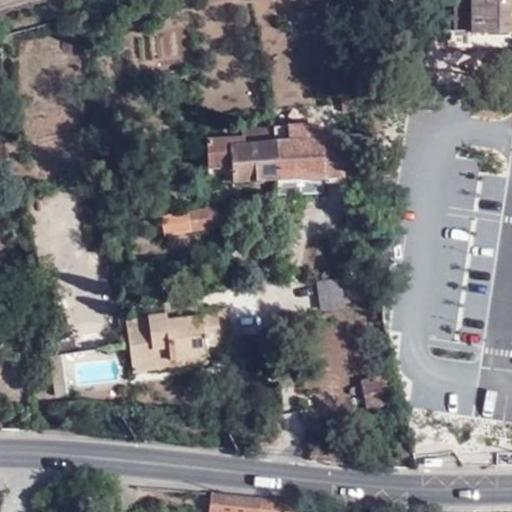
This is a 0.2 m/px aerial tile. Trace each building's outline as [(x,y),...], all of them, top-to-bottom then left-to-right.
[(511,0),(453,0),(453,27),(471,27),(471,32),(511,31),(511,0)] [(322,128),(272,129),(272,143),(322,141),(322,128)] [(272,143),(272,129),(255,130),(254,137),(255,144),(272,143)] [(237,180),(274,179),(272,143),(255,144),(254,137),(213,138),(212,167),(237,167),(237,180)] [(272,143),(274,179),(281,179),(324,177),(368,176),(361,164),(359,140),(322,141),(272,143)] [(213,181),(237,180),(237,167),(212,167),(213,181)] [(324,192),(324,177),(281,179),(280,192),(324,192)] [(160,230),(217,224),(216,215),(220,215),(218,204),(213,201),(189,203),(190,211),(159,214),(160,230)] [(133,366),(156,364),(154,345),(167,344),(168,356),(206,352),(206,343),(219,342),(219,329),(216,313),(216,306),(197,307),(196,312),(165,316),(163,311),(128,314),(133,366)] [(224,313),(216,313),(219,329),(225,328),(224,313)] [(154,345),(156,364),(162,364),(162,365),(207,360),(206,352),(168,356),(167,344),(154,345)] [(69,394),(64,357),(51,359),(56,396),(69,394)] [(311,459),(346,464),(347,451),(316,447),(311,459)] [(303,511),(305,500),(210,492),(209,511),(303,511)]
